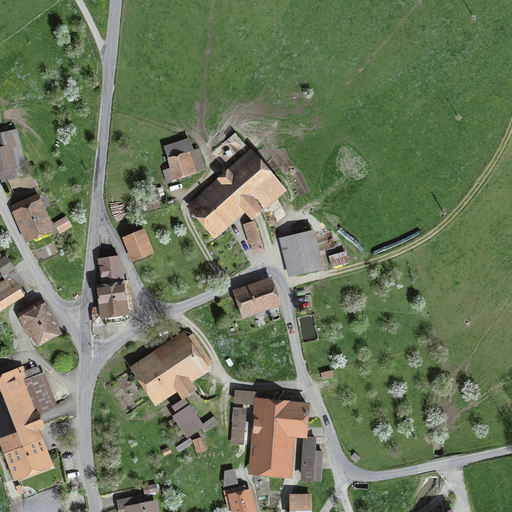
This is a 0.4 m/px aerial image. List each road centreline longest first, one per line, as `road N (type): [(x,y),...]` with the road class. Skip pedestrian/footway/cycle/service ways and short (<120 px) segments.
road 1 (residential): [(347,480),(303,375),(282,281),(245,278),(155,315)]
road 2 (tertiary): [(97,203),(117,0)]
road 3 (residential): [(85,346),(0,201)]
road 4 (unclassified): [(511,448),(347,480)]
road 5 (tertiary): [(97,511),(85,451),(85,365)]
road 6 (tertiary): [(85,346),(97,203)]
road 7 (residential): [(155,315),(97,203)]
